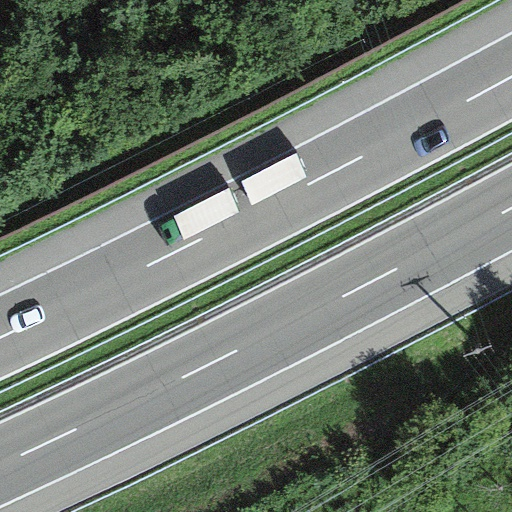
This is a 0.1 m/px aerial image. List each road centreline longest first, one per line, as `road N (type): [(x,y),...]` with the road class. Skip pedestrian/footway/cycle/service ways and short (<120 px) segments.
road 1 (motorway): [(511,77),(0,337)]
road 2 (motorway): [(0,467),(511,210)]
